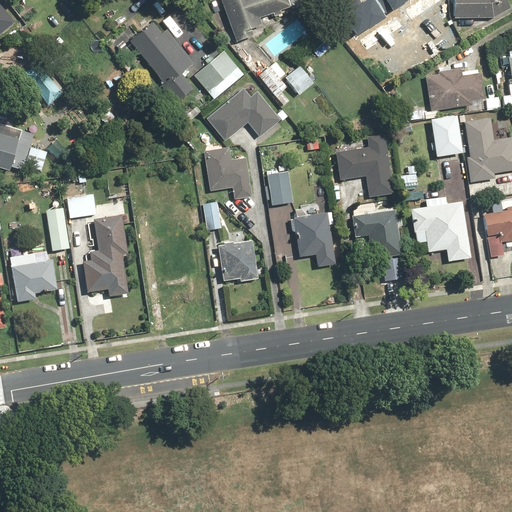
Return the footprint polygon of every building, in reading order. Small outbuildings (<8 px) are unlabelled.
[(219,0),(235,43),(253,37),(251,30),(261,27),(259,19),(306,3),(303,0),(219,0)] [(453,0),(453,19),(493,19),(509,10),(503,0),(453,0)] [(414,18),(424,32),(444,18),(435,4),(414,18)] [(0,33),(14,23),(0,5),(0,33)] [(152,23),(129,43),(163,84),(161,87),(175,104),(192,90),(180,75),(193,64),(166,31),(161,34),(152,23)] [(194,76),(213,100),(243,76),(223,52),(194,76)] [(511,89),(511,95),(502,97),(504,109),(511,107),(511,58),(507,59),(511,89)] [(24,74),(47,105),(62,93),(39,63),(24,74)] [(269,67),(258,77),(274,98),(286,88),(269,67)] [(299,68),(284,79),(298,96),(313,85),(299,68)] [(425,77),(430,112),(471,106),(470,102),(484,100),(480,74),(462,77),(460,69),(437,73),(438,76),(425,77)] [(247,124),(259,138),(280,121),(256,92),(250,98),(243,90),(205,120),(224,142),(247,124)] [(497,98),(485,100),(487,110),(498,108),(497,98)] [(462,154),(455,117),(429,122),(436,159),(462,154)] [(489,119),(464,123),(469,157),(466,157),(470,183),(494,179),(494,174),(511,171),(511,138),(493,141),(489,119)] [(0,168),(9,171),(10,167),(22,171),(33,134),(0,124),(0,168)] [(368,149),(335,154),(339,181),(365,177),(368,198),(393,194),(384,136),(366,139),(368,149)] [(319,141),(306,142),(307,153),(320,151),(319,141)] [(209,191),(232,188),(234,200),(251,197),(245,158),(231,160),(229,148),(203,152),(209,191)] [(146,166),(128,168),(134,210),(146,208),(145,203),(151,202),(146,166)] [(192,166),(177,166),(177,177),(178,177),(178,186),(181,186),(181,193),(192,193),(192,166)] [(287,173),(267,176),(271,207),(292,204),(287,173)] [(66,199),(69,219),(95,214),(92,195),(66,199)] [(216,202),(203,204),(207,231),(220,229),(216,202)] [(461,203),(409,211),(413,234),(424,232),(427,253),(445,251),(447,263),(470,259),(461,203)] [(201,272),(194,218),(182,219),(181,207),(173,208),(175,220),(162,222),(165,244),(157,245),(162,283),(185,280),(184,275),(201,272)] [(63,208),(45,211),(51,251),(69,248),(63,208)] [(511,210),(482,216),(490,258),(502,256),(500,243),(511,241),(511,210)] [(401,256),(394,211),(351,217),(354,238),(367,236),(371,260),(401,256)] [(327,214),(293,220),(299,258),(315,256),(316,268),(335,265),(327,214)] [(89,252),(90,261),(81,262),(86,293),(107,290),(108,297),(127,294),(126,287),(121,255),(127,254),(121,215),(92,219),(97,251),(89,252)] [(251,241),(217,246),(222,281),(257,276),(251,241)] [(381,261),(384,282),(401,279),(398,259),(381,261)] [(50,260),(10,266),(16,302),(36,299),(35,293),(56,290),(50,260)]
